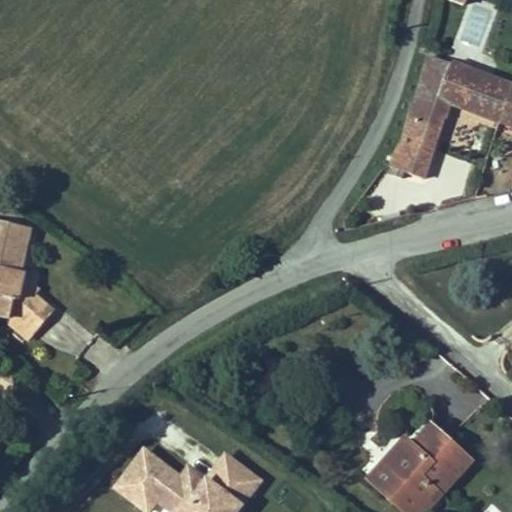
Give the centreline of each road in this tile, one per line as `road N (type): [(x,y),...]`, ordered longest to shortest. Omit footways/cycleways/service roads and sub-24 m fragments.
road 1 (tertiary): [(19,511),(141,371),(196,328),(296,276)]
road 2 (unclassified): [(427,0),(417,62),(374,164),(296,276)]
road 3 (residential): [(371,258),(511,390)]
road 4 (tertiary): [(371,258),(511,224)]
